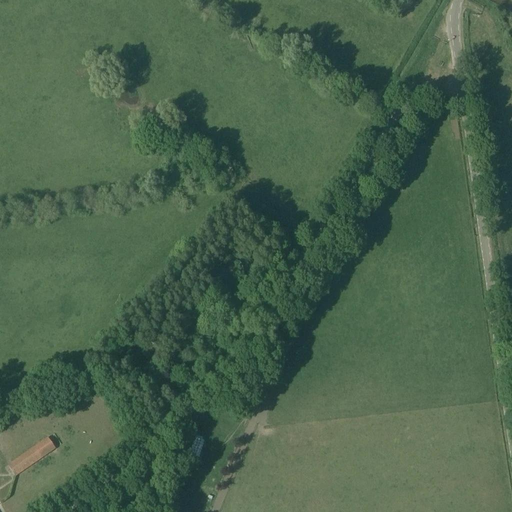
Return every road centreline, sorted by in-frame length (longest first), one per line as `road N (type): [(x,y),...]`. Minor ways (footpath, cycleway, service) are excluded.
road 1 (unclassified): [(62,511),(148,452),(182,416),(331,217),(394,116),(410,101),(461,85)]
road 2 (tertiary): [(511,434),(461,85)]
